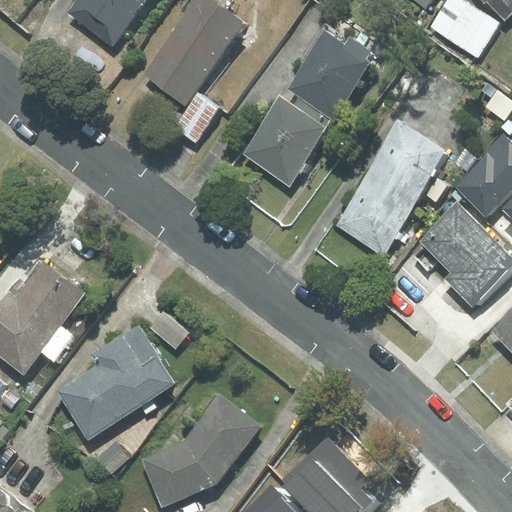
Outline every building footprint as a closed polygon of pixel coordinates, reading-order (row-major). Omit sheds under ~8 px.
[(84,0),(70,19),(120,56),(161,0),(84,0)] [(226,110),(204,93),(255,25),(239,13),(245,5),(238,0),(203,0),(144,79),(189,113),(175,131),(197,147),(226,110)] [(434,0),(410,0),(425,12),(434,0)] [(505,23),(469,0),(451,0),(433,28),(482,59),(505,23)] [(381,56),(359,41),(354,48),(332,33),(249,156),(299,190),(382,67),(376,63),(381,56)] [(455,154),(408,124),(343,227),(391,257),(455,154)] [(451,281),(488,320),(511,296),(511,248),(470,205),(429,245),(457,275),(451,281)] [(0,309),(0,355),(33,379),(50,355),(63,364),(81,339),(68,330),(93,296),(38,257),(0,309)] [(511,324),(499,340),(511,351),(511,324)] [(110,366),(65,391),(95,442),(147,412),(150,417),(162,410),(159,405),(184,391),(148,328),(103,354),(110,366)] [(269,429),(226,395),(191,446),(147,464),(166,511),(168,511),(222,490),(269,429)] [(0,417),(0,439),(10,426),(0,417)] [(136,458),(119,441),(98,461),(115,478),(136,458)] [(352,511),(339,479),(255,511),(352,511)] [(0,511),(35,511),(1,484),(0,484),(0,511)]
